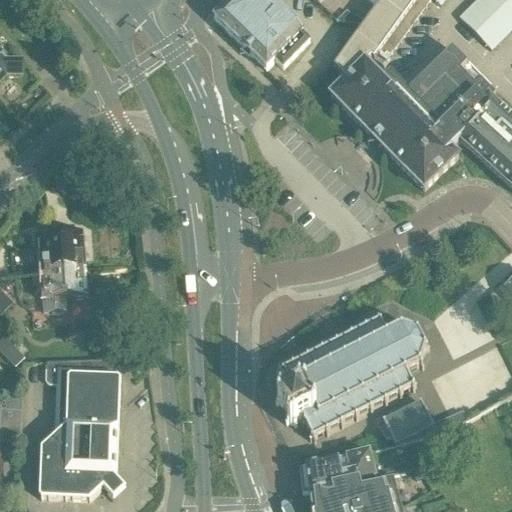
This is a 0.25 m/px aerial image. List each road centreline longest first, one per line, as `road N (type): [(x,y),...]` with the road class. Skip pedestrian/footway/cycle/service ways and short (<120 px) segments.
road 1 (secondary): [(227,281),(206,106),(134,0)]
road 2 (secondary): [(254,511),(227,398),(227,281)]
road 3 (secondary): [(191,282),(204,511)]
road 4 (residential): [(0,193),(42,170),(91,125),(129,120),(162,131)]
road 5 (residential): [(373,254),(260,136)]
road 6 (residential): [(511,228),(490,207),(457,202),(373,254)]
road 7 (secondary): [(162,131),(191,282)]
road 8 (residential): [(227,281),(313,272),(373,254)]
road 9 (secondary): [(96,9),(162,131)]
